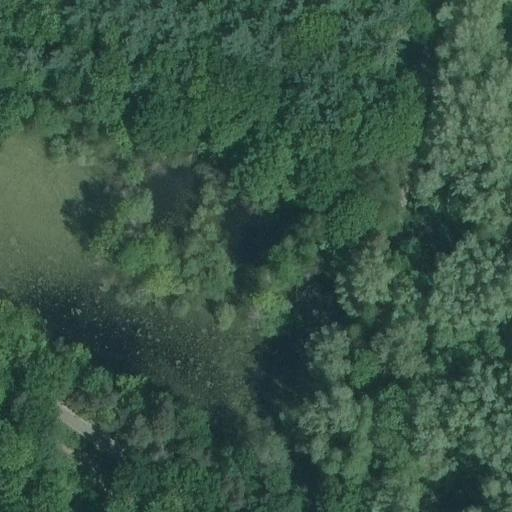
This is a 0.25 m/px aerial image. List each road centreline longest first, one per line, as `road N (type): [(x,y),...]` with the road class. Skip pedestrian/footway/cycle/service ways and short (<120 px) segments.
road 1 (unknown): [(422,0),(347,511)]
road 2 (unknown): [(141,511),(104,475),(0,403)]
